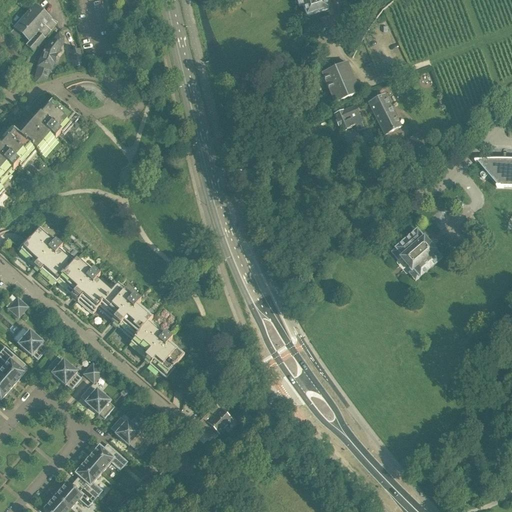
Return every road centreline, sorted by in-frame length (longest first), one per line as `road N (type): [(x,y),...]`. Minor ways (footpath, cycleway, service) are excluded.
road 1 (primary): [(303,380),(232,254),(165,0)]
road 2 (residential): [(201,482),(169,446),(173,416),(3,271)]
road 3 (residential): [(0,436),(38,391),(84,430),(13,511)]
road 4 (primary): [(417,511),(303,380)]
road 5 (unclassified): [(201,482),(303,380)]
road 6 (residential): [(0,108),(70,78),(113,82)]
